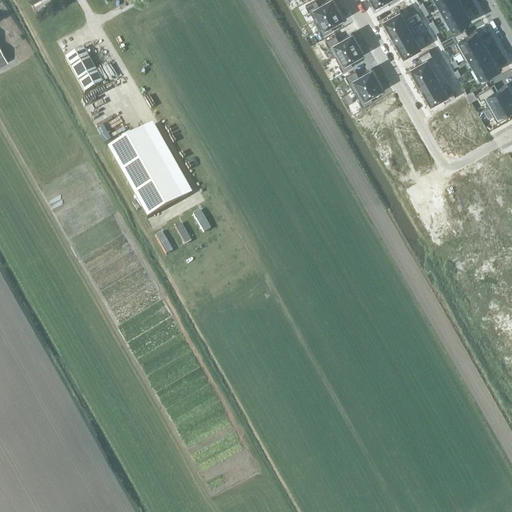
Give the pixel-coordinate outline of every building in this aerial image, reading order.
[(88,0),(93,11),(115,0),(88,0)] [(316,0),(315,0),(306,5),(309,11),(310,11),(315,19),(315,20),(338,7),(333,0),(327,0),(319,5),(316,0)] [(460,0),(440,0),(438,1),(443,10),(460,0)] [(465,9),(460,0),(443,10),(448,19),(465,9)] [(315,19),(314,20),(323,36),(333,30),(330,24),(343,17),(338,7),(315,20),(315,19)] [(471,19),(465,9),(448,19),(453,29),(471,19)] [(400,10),(384,20),(389,29),(405,20),(405,19),(400,10)] [(405,20),(389,29),(394,38),(412,27),(407,18),(405,19),(405,20)] [(412,27),(394,38),(399,47),(415,37),(415,38),(418,37),(412,27)] [(465,29),(454,35),(457,40),(455,42),(461,52),(482,39),(477,29),(468,34),(465,29)] [(77,31),(57,42),(66,57),(85,46),(77,31)] [(336,35),(326,41),(334,56),(335,56),(335,55),(358,43),(352,33),(339,40),(336,35)] [(415,37),(399,47),(404,56),(420,47),(415,38),(415,37)] [(482,39),(461,52),(466,61),(470,59),(470,58),(487,48),(482,39)] [(358,43),(335,55),(335,56),(340,64),(339,65),(343,71),(353,65),(350,60),(363,52),(358,43)] [(487,48),(470,58),(470,59),(475,67),(492,57),(487,48)] [(85,94),(102,84),(83,50),(66,60),(85,94)] [(422,61),(411,67),(416,77),(432,68),(427,59),(432,56),(429,50),(419,56),(422,61)] [(492,57),(475,67),(480,77),(478,78),(481,84),(493,77),(490,72),(498,67),(492,57)] [(356,70),(346,76),(354,92),(355,91),(378,78),(372,68),(359,76),(356,70)] [(432,68),(416,77),(421,86),(437,77),(432,68)] [(437,77),(421,86),(426,94),(442,85),(437,77)] [(378,78),(355,91),(360,100),(359,100),(363,106),(373,100),(370,95),(383,88),(378,78)] [(492,85),(477,94),(480,100),(484,98),(489,107),(511,93),(511,91),(507,84),(495,91),(492,85)] [(442,85),(426,94),(431,104),(442,98),(445,103),(456,97),(453,92),(447,95),(442,85)] [(511,93),(489,107),(497,122),(509,115),(506,110),(511,106),(511,93)] [(151,124),(105,149),(144,220),(190,195),(151,124)] [(371,149),(376,159),(393,150),(388,140),(371,149)] [(179,151),(173,154),(177,164),(183,161),(179,151)] [(217,226),(207,209),(201,212),(210,230),(217,226)] [(195,238),(202,235),(192,217),(186,221),(195,238)] [(177,226),(171,229),(181,247),(187,243),(177,226)] [(162,234),(156,238),(166,255),(172,252),(162,234)]
